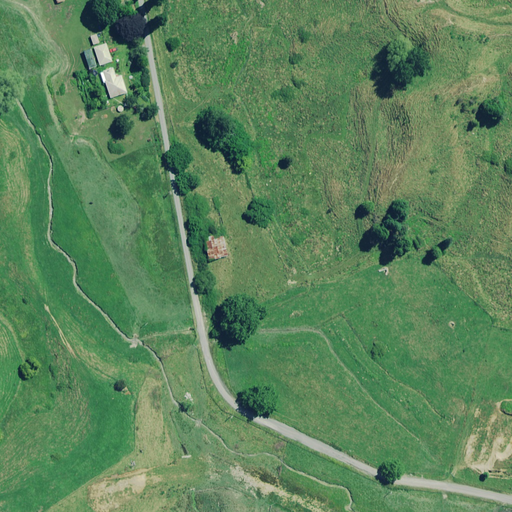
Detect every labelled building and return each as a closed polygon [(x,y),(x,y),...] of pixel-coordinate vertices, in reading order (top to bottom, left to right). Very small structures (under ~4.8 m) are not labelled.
[(99,43),(97,35),(90,37),(92,45),(99,43)] [(112,62),(106,44),(93,48),(99,66),(112,62)] [(96,67),(90,50),(83,53),(88,70),(96,67)] [(115,78),(112,70),(100,74),(103,83),(104,83),(110,99),(126,93),(120,77),(115,78)] [(201,238),(202,242),(207,261),(228,256),(223,237),(214,239),(213,235),(201,238)]
